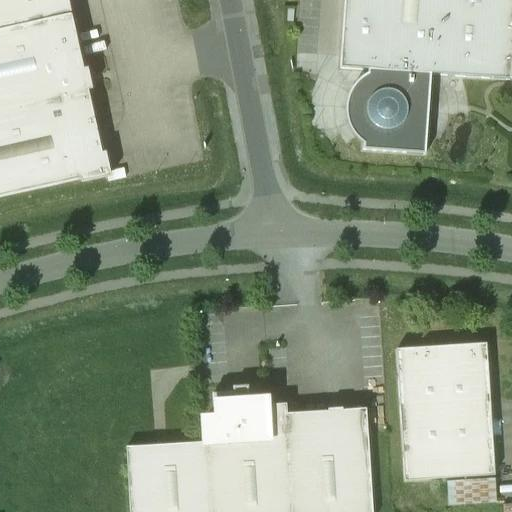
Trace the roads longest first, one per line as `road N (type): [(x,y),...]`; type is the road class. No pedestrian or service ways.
road 1 (unclassified): [(0,286),(63,266),(278,233)]
road 2 (unclassified): [(278,233),(234,0)]
road 3 (unclassified): [(278,233),(511,251)]
